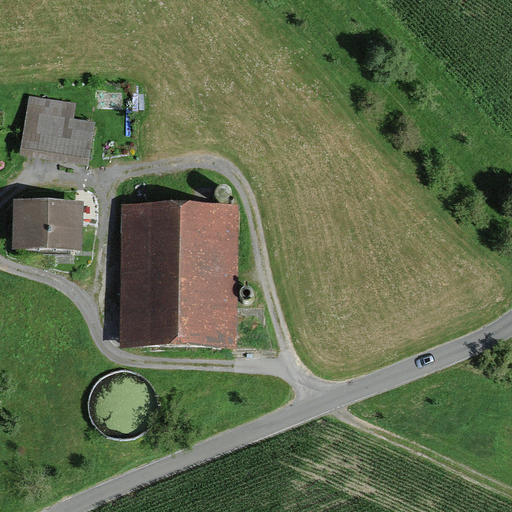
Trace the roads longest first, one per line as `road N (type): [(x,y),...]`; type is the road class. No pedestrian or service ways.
road 1 (unclassified): [(511,322),(60,511)]
road 2 (track): [(325,403),(511,493)]
